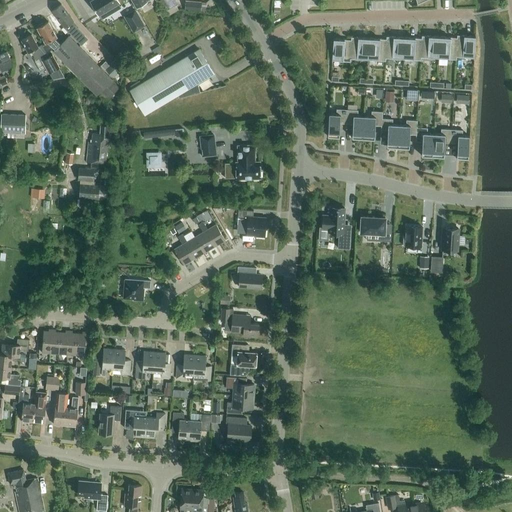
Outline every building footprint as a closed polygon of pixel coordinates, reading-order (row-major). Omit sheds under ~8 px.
[(98,15),(120,3),(118,0),(91,0),(90,1),(98,15)] [(148,0),(131,0),(136,8),(147,2),(147,1),(148,0)] [(177,3),(175,0),(158,0),(158,1),(164,11),(177,3)] [(77,29),(71,23),(73,21),(61,4),(52,10),(64,28),(71,35),(77,29)] [(136,8),(124,15),(133,31),(146,24),(136,8)] [(97,95),(101,91),(108,98),(119,86),(69,36),(60,44),(55,38),(57,37),(48,21),(37,27),(45,43),(47,42),(55,49),(53,51),(97,95)] [(28,53),(31,52),(36,60),(43,57),(44,59),(42,61),(49,73),(53,79),(64,78),(52,55),(47,58),(41,46),(38,47),(31,34),(21,40),(28,53)] [(438,58),(439,36),(421,35),(421,38),(421,57),(438,58)] [(457,37),(456,57),(474,58),(475,36),(457,35),(457,37)] [(386,39),(386,58),(402,59),(404,37),(386,36),(386,39)] [(457,37),(439,36),(438,58),(456,60),(456,57),(457,37)] [(367,60),(368,38),(351,37),(351,40),(350,59),(367,60)] [(402,59),(421,60),(421,57),(421,38),(404,37),(402,59)] [(386,39),(368,38),(367,60),(385,61),(386,58),(386,39)] [(332,61),(350,62),(350,59),(351,40),(333,39),(332,61)] [(144,114),(177,95),(177,98),(199,92),(197,83),(214,73),(199,49),(130,90),(144,114)] [(0,70),(1,70),(0,68),(0,63),(3,62),(3,61),(10,58),(7,50),(0,53),(0,70)] [(105,71),(112,78),(122,68),(115,61),(105,71)] [(393,92),(386,91),(385,102),(393,102),(393,92)] [(452,94),(441,94),(441,102),(451,103),(452,94)] [(346,124),(347,109),(336,109),(336,114),(329,114),(327,136),(339,137),(340,123),(346,124)] [(358,110),(347,109),(346,124),(352,124),(352,137),(363,138),(364,116),(358,115),(358,110)] [(381,126),(382,118),(383,111),(371,111),(371,116),(364,116),(363,138),(374,139),(375,125),(381,126)] [(26,115),(1,114),(1,132),(7,132),(7,137),(16,138),(16,133),(25,133),(26,115)] [(382,118),(381,126),(380,133),(387,133),(387,146),(398,147),(399,125),(392,124),(393,119),(382,118)] [(415,135),(417,127),(417,120),(406,120),(406,125),(399,125),(398,147),(409,148),(410,134),(415,135)] [(93,133),(93,142),(88,141),(86,162),(91,162),(91,168),(79,168),(79,181),(94,182),(95,170),(98,170),(99,162),(107,163),(108,147),(111,147),(111,140),(111,134),(109,134),(110,125),(101,124),(101,134),(93,133)] [(417,127),(415,135),(415,141),(422,142),(421,155),(432,156),(434,134),(427,133),(427,128),(417,127)] [(175,129),(176,134),(176,137),(184,136),(183,128),(175,129)] [(434,134),(432,156),(444,157),(444,143),(451,144),(452,129),(441,128),(440,134),(434,134)] [(452,129),(451,144),(457,144),(456,157),(468,158),(469,136),(462,135),(462,130),(452,129)] [(200,136),(202,156),(217,154),(214,134),(200,136)] [(236,179),(260,178),(260,161),(255,161),(254,145),(237,145),(238,162),(236,162),(236,163),(225,163),(225,178),(236,178),(236,179)] [(148,154),(148,165),(159,165),(159,154),(148,154)] [(107,200),(108,185),(80,183),(79,198),(107,200)] [(45,189),(34,188),(33,198),(44,198),(45,189)] [(328,228),(328,232),(343,233),(345,208),(330,207),(329,215),(323,215),(322,228),(328,228)] [(265,237),(266,217),(253,216),(253,210),(238,209),(237,218),(247,219),(246,234),(255,235),(255,236),(265,237)] [(385,217),(361,216),(360,232),(379,233),(379,240),(391,241),(391,227),(385,226),(385,217)] [(212,247),(225,240),(216,224),(207,229),(203,221),(198,224),(203,232),(212,247)] [(181,222),(174,226),(179,233),(186,229),(181,222)] [(403,236),(403,245),(421,246),(422,226),(406,225),(405,236),(403,236)] [(444,227),(443,236),(441,236),(440,244),(443,244),(442,250),(457,251),(457,243),(459,244),(459,236),(458,235),(458,228),(444,227)] [(203,232),(195,237),(204,252),(212,247),(203,232)] [(183,264),(196,257),(187,241),(182,233),(177,236),(182,244),(174,249),(183,264)] [(195,237),(187,241),(196,257),(204,252),(195,237)] [(428,258),(420,257),(420,268),(428,268),(428,258)] [(432,257),(431,271),(441,271),(442,257),(432,257)] [(259,288),(260,275),(256,274),(256,268),(238,266),(237,273),(239,274),(238,286),(259,288)] [(150,288),(150,280),(125,278),(123,298),(134,299),(133,300),(143,300),(143,292),(142,292),(143,287),(150,288)] [(220,295),(220,303),(230,304),(230,295),(220,295)] [(258,323),(250,323),(250,315),(232,314),(233,309),(221,308),(220,321),(231,322),(231,331),(243,332),(243,335),(258,336),(258,323)] [(50,353),(52,329),(49,329),(49,331),(43,330),(42,352),(50,353)] [(56,329),(52,329),(50,353),(59,354),(60,332),(55,331),(56,329)] [(67,354),(69,330),(66,330),(65,332),(60,332),(59,354),(67,354)] [(72,330),(69,330),(67,354),(76,355),(77,333),(72,332),(72,330)] [(84,355),(86,331),(82,331),(82,333),(77,333),(76,355),(84,355)] [(20,356),(25,357),(25,355),(19,354),(20,350),(28,350),(29,339),(17,338),(17,345),(2,343),(1,354),(19,356),(20,356)] [(248,372),(249,365),(255,366),(256,353),(245,352),(245,345),(232,344),(231,355),(237,356),(237,364),(230,363),(229,374),(244,376),(248,372)] [(106,368),(113,369),(114,349),(103,348),(101,375),(105,375),(106,368)] [(125,350),(114,349),(113,369),(121,369),(120,374),(129,375),(130,360),(124,360),(125,350)] [(146,371),(153,372),(154,352),(143,351),(143,361),(137,360),(135,378),(145,378),(146,371)] [(165,353),(154,352),(153,372),(161,372),(161,377),(170,378),(171,363),(165,363),(165,353)] [(20,361),(20,356),(19,356),(1,354),(0,353),(0,366),(11,367),(12,360),(20,361)] [(185,374),(193,375),(195,355),(184,354),(183,364),(177,363),(176,378),(185,379),(185,374)] [(195,355),(193,375),(193,379),(210,381),(211,366),(205,365),(206,356),(195,355)] [(94,359),(93,374),(100,375),(101,359),(94,359)] [(10,374),(11,367),(0,366),(0,377),(2,377),(2,383),(20,385),(20,379),(18,379),(19,374),(10,374)] [(233,389),(233,395),(253,396),(254,384),(243,383),(244,378),(226,376),(225,388),(233,389)] [(86,382),(76,381),(75,394),(85,394),(86,382)] [(20,385),(5,384),(4,393),(19,394),(20,385)] [(21,420),(32,421),(34,403),(28,403),(29,394),(24,394),(25,386),(20,386),(18,402),(23,402),(21,420)] [(34,404),(34,403),(32,421),(43,423),(46,393),(36,392),(34,404)] [(252,408),(253,396),(233,395),(232,402),(227,402),(226,412),(241,413),(242,408),(252,408)] [(53,424),(64,425),(66,407),(60,406),(61,398),(56,397),(53,424)] [(71,407),(66,407),(64,425),(75,426),(78,398),(72,397),(71,407)] [(113,434),(114,420),(120,420),(120,406),(110,405),(109,414),(100,413),(98,433),(113,434)] [(135,436),(145,437),(146,417),(136,416),(137,411),(128,411),(127,428),(134,428),(136,429),(135,436)] [(178,439),(189,440),(190,420),(183,420),(184,413),(173,412),(172,428),(178,428),(178,439)] [(156,417),(146,417),(145,437),(154,437),(155,430),(164,431),(165,413),(156,413),(156,417)] [(197,421),(190,420),(189,440),(200,441),(200,430),(209,431),(210,414),(197,414),(197,421)] [(211,415),(210,422),(220,423),(220,415),(211,415)] [(250,440),(251,426),(246,425),(247,418),(226,417),(225,424),(228,424),(226,443),(236,443),(236,439),(250,440)] [(18,511),(36,511),(44,510),(37,478),(26,480),(23,469),(8,473),(10,484),(13,483),(14,488),(16,488),(16,491),(15,492),(18,511)] [(106,511),(108,495),(100,494),(101,482),(79,480),(78,495),(85,495),(84,498),(97,499),(96,510),(106,511)] [(136,511),(137,506),(139,507),(140,500),(137,500),(137,495),(140,496),(141,485),(129,484),(128,494),(125,493),(124,505),(130,506),(129,511),(136,511)] [(184,511),(185,509),(191,509),(192,489),(181,488),(180,508),(179,511),(184,511)] [(203,490),(192,489),(191,509),(196,510),(196,511),(207,511),(208,506),(202,505),(203,490)] [(235,511),(247,511),(247,507),(246,502),(245,502),(243,492),(235,493),(235,497),(233,497),(235,511)] [(398,494),(393,495),(386,496),(388,508),(398,507),(398,511),(422,511),(420,502),(405,505),(404,500),(399,501),(398,494)] [(379,511),(378,502),(365,505),(366,510),(357,511),(379,511)]
